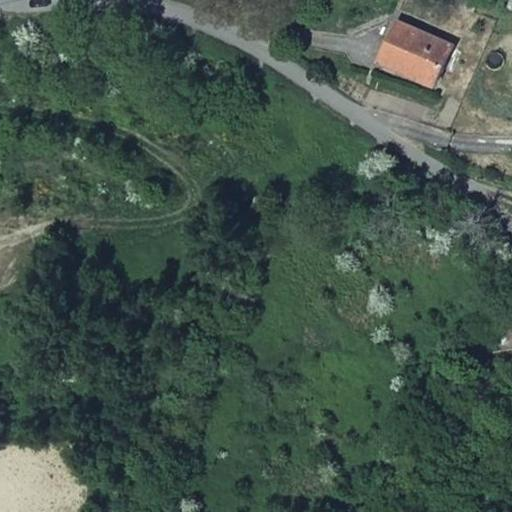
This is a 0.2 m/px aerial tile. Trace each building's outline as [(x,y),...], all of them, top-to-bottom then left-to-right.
[(476,0),(475,0),(454,0),(453,5),(472,12),(476,0)] [(451,46),(399,22),(379,63),(435,86),(451,46)] [(511,311),(502,325),(511,332),(511,311)] [(511,332),(502,325),(492,339),(511,353),(511,332)] [(480,395),(462,426),(474,433),(492,402),(480,395)]
